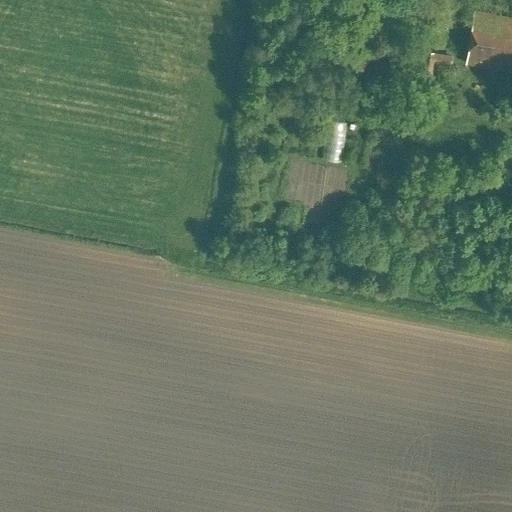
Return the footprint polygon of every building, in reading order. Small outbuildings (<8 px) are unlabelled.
[(511,17),(473,10),(464,62),(511,70),(511,17)] [(452,55),(424,50),(421,71),(431,73),(433,61),(450,64),(452,55)] [(359,81),(362,53),(349,52),(347,80),(359,81)] [(511,76),(505,76),(505,77),(499,76),(496,92),(511,94),(511,76)] [(346,158),(349,119),(329,117),(325,156),(346,158)]
